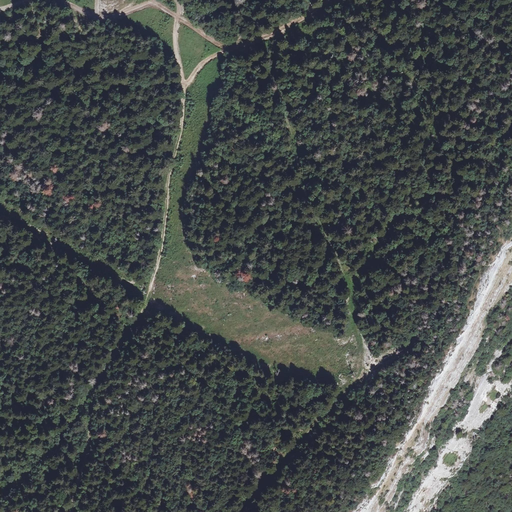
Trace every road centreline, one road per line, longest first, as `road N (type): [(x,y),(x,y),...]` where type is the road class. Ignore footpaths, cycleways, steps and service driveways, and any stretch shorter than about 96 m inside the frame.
road 1 (track): [(70,511),(92,397),(146,312),(163,241),(182,125),(177,0)]
road 2 (track): [(350,374),(238,511)]
road 3 (track): [(91,412),(0,494)]
